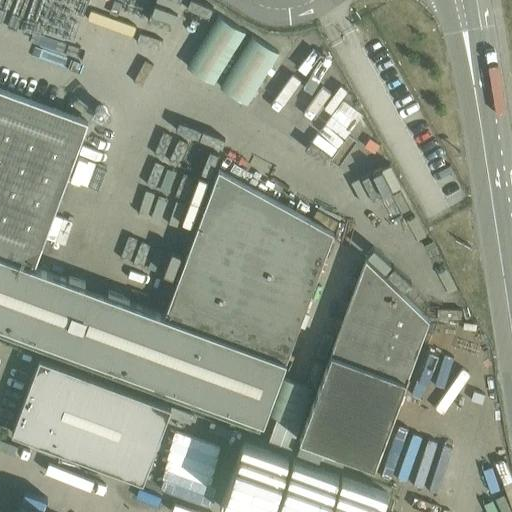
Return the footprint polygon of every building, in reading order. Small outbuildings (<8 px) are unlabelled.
[(219,15),(187,66),(214,83),(246,32),(219,15)] [(252,36),(221,87),(247,103),(279,52),(252,36)] [(310,71),(320,46),(299,37),(289,63),(310,71)] [(0,253),(35,267),(88,120),(0,87),(0,253)] [(220,169),(166,315),(287,359),(334,231),(220,169)] [(128,249),(139,252),(141,244),(147,246),(150,235),(134,229),(128,249)] [(170,267),(180,271),(188,248),(178,245),(170,267)] [(287,359),(166,315),(35,267),(0,253),(0,336),(260,433),(287,359)] [(375,465),(429,318),(367,258),(325,371),(313,367),(305,389),(316,394),(300,438),(375,465)] [(172,407),(40,358),(12,433),(144,482),(172,407)] [(220,486),(278,502),(298,425),(291,423),(293,415),(279,411),(271,441),(238,433),(235,445),(177,430),(167,468),(221,482),(220,486)] [(365,492),(361,505),(372,508),(371,511),(378,511),(383,497),(365,492)]
